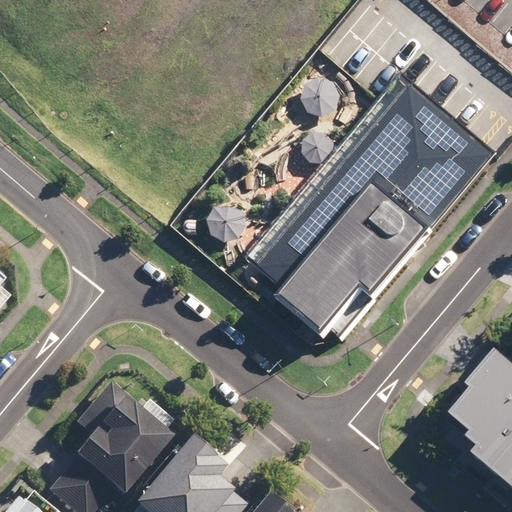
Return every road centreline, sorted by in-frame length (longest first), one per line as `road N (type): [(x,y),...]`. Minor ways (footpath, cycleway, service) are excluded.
road 1 (residential): [(330,445),(511,230)]
road 2 (residential): [(121,270),(330,445)]
road 3 (residential): [(0,416),(121,270)]
road 4 (residential): [(0,168),(121,270)]
